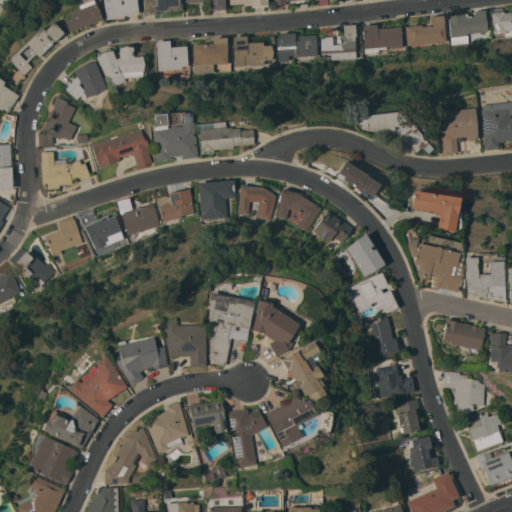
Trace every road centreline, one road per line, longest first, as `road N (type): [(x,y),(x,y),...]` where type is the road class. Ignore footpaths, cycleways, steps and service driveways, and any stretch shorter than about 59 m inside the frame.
road 1 (residential): [(470,0),(139,31),(78,47),(42,80),(33,100),(24,220),(0,254)]
road 2 (residential): [(479,511),(429,389),(400,271),(381,237),(332,189),(270,169)]
road 3 (residential): [(511,162),(422,167),(358,142),(314,136),(288,143),(270,169)]
road 4 (residential): [(270,169),(164,177),(24,220)]
road 5 (residential): [(246,382),(180,384),(130,407),(95,456),(71,511)]
